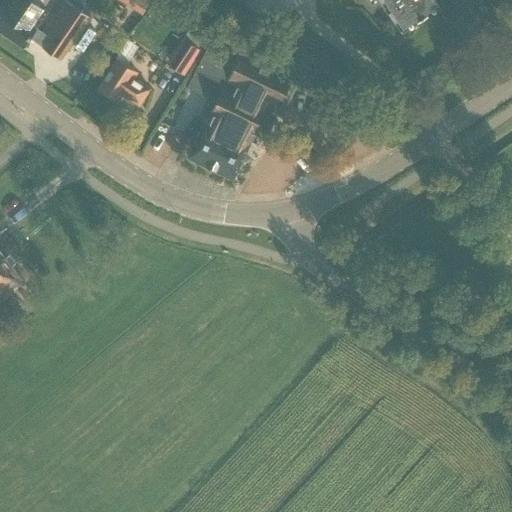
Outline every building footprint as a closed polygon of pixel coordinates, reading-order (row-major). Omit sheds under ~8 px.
[(0,30),(24,47),(25,46),(31,36),(38,41),(36,43),(44,48),(43,48),(61,60),(90,17),(66,0),(44,32),(37,27),(48,12),(31,0),(8,0),(0,12),(0,30)] [(132,0),(145,8),(150,0),(132,0)] [(381,0),(403,32),(444,4),(440,0),(381,0)] [(186,41),(197,48),(206,35),(195,28),(186,41)] [(198,65),(186,88),(217,103),(207,123),(206,122),(189,157),(207,166),(215,170),(233,179),(246,153),(255,134),(260,137),(264,138),(293,79),(213,39),(200,66),(198,65)] [(129,42),(99,87),(105,91),(104,93),(118,102),(123,95),(140,107),(152,89),(135,77),(138,72),(125,64),(137,47),(129,42)] [(174,58),(189,62),(193,48),(178,43),(174,58)] [(24,283),(26,282),(0,251),(0,306),(8,299),(16,308),(33,293),(24,283)]
